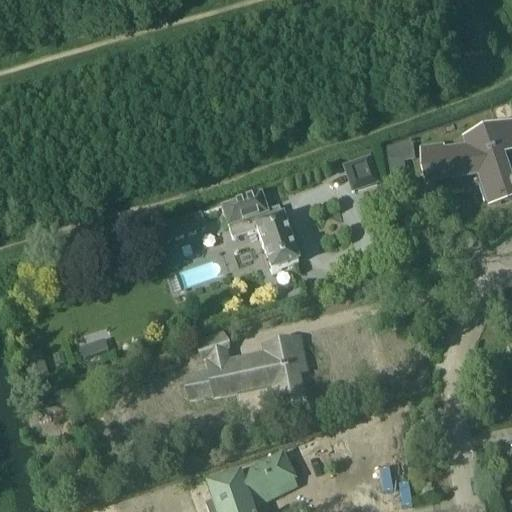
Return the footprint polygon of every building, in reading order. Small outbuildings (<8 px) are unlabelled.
[(511,156),(511,133),(510,128),(463,146),(467,154),(441,158),(440,154),(422,157),(426,188),(476,180),(488,211),(511,202),(511,193),(499,161),(511,156)] [(298,271),(279,215),(267,219),(260,201),(221,214),(228,233),(232,245),(257,236),(271,280),(298,271)] [(199,222),(161,235),(166,248),(204,235),(199,222)] [(205,369),(179,373),(183,400),(204,396),(210,395),(210,397),(268,387),(274,421),(303,416),(296,376),(302,375),(296,344),(262,350),(264,359),(229,365),(227,357),(223,357),(222,353),(225,352),(220,337),(206,342),(196,345),(201,359),(206,358),(207,358),(208,363),(205,363),(204,364),(205,369)] [(38,355),(20,362),(30,390),(48,383),(38,355)] [(180,369),(176,356),(147,363),(150,376),(180,369)] [(294,482),(281,458),(242,481),(240,478),(203,491),(210,511),(251,511),(250,508),(294,482)]
